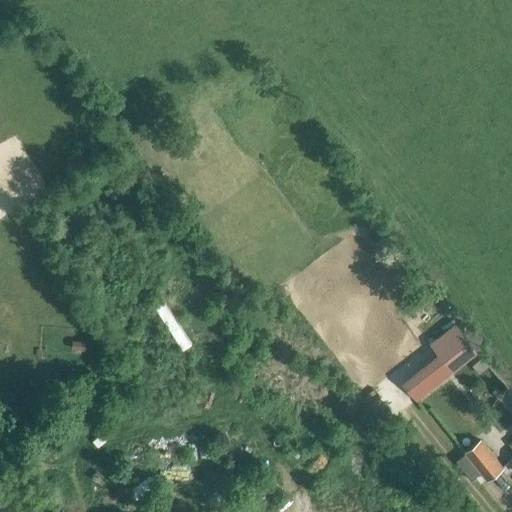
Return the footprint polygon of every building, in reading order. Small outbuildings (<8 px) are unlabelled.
[(443,362),(413,386),(421,397),(452,372),(476,353),(454,324),(429,344),(443,362)] [(74,341),(73,350),(86,351),(87,342),(74,341)] [(483,359),(473,367),(479,375),(489,367),(483,359)] [(488,482),(503,469),(481,440),(465,453),(488,482)] [(139,481),(154,483),(157,461),(142,460),(139,481)] [(239,497),(259,482),(246,464),(225,479),(239,497)]
